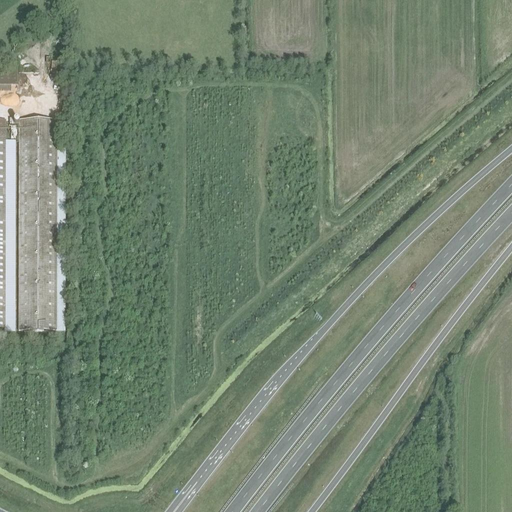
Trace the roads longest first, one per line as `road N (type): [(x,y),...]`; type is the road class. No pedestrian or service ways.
road 1 (trunk): [(511,148),(340,311),(193,492)]
road 2 (trunk): [(511,184),(398,308),(232,511)]
road 3 (trunk): [(257,511),(511,213)]
road 4 (trunk): [(310,511),(511,246)]
